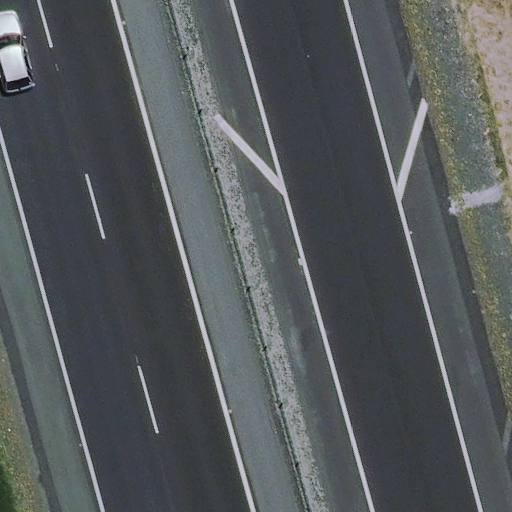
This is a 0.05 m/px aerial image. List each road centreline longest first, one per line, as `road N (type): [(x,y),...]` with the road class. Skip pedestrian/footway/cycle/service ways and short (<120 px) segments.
road 1 (motorway): [(177,511),(34,0)]
road 2 (motorway): [(295,0),(432,511)]
